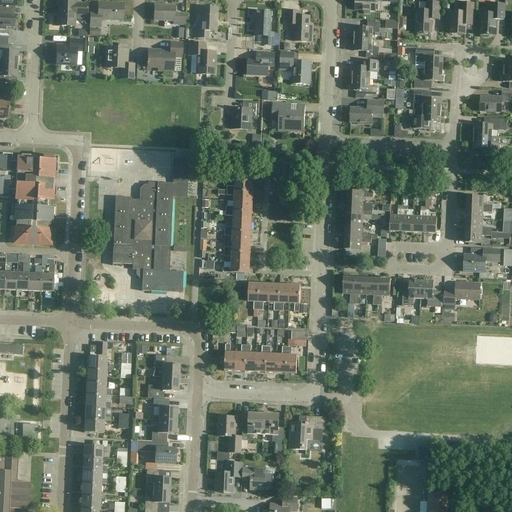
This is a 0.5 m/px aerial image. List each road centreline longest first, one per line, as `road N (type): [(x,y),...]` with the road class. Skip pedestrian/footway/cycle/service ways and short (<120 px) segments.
road 1 (residential): [(314,397),(348,399),(347,420),(359,433),(477,438)]
road 2 (residential): [(60,511),(69,323)]
road 3 (residential): [(73,253),(78,144),(31,138)]
road 4 (residential): [(325,142),(331,0)]
road 5 (residential): [(38,0),(31,138)]
road 6 (residential): [(455,148),(325,142)]
road 7 (residential): [(314,397),(320,269)]
road 8 (residential): [(320,269),(325,142)]
road 9 (residential): [(69,323),(193,329)]
